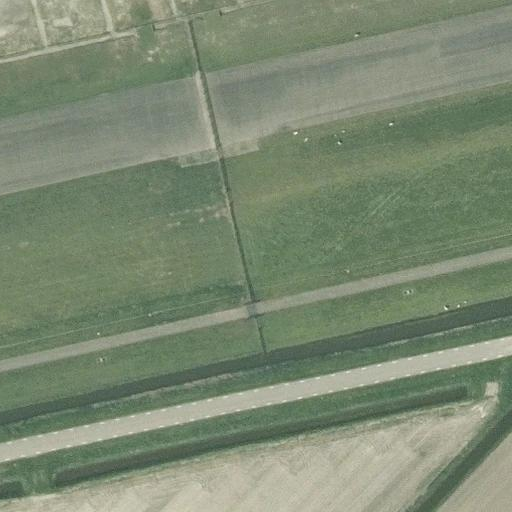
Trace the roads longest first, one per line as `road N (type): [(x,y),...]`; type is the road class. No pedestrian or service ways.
road 1 (track): [(0,184),(144,152),(217,154),(288,120),(511,70)]
road 2 (tertiary): [(0,454),(511,346)]
